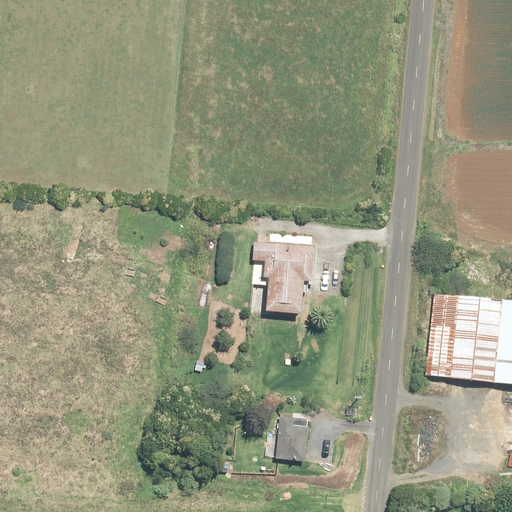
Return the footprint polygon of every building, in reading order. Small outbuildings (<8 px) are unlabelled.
[(209,229),(218,233),(221,227),(211,224),(209,229)] [(305,243),(305,235),(271,233),(270,235),(270,241),(256,240),(255,240),(254,259),(267,260),(266,277),(271,277),(268,309),(303,312),(304,312),(305,293),(306,279),(315,280),(318,244),(305,243)] [(258,280),(259,263),(255,263),(253,281),(256,281),(256,284),(263,284),(263,281),(258,280)] [(511,381),(511,299),(435,293),(427,374),(511,381)] [(308,426),(309,418),(281,415),(279,434),(277,455),(276,458),(307,461),(307,459),(318,460),(320,442),(316,441),(309,441),(310,426),(308,426)]
